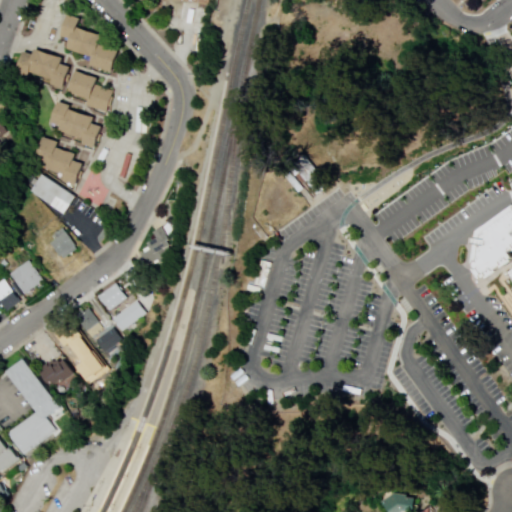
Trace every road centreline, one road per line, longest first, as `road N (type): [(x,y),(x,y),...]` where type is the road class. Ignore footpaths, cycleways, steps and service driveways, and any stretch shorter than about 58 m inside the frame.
road 1 (residential): [(0,339),(112,257),(162,163),(181,96)]
road 2 (residential): [(101,0),(170,72),(181,96)]
